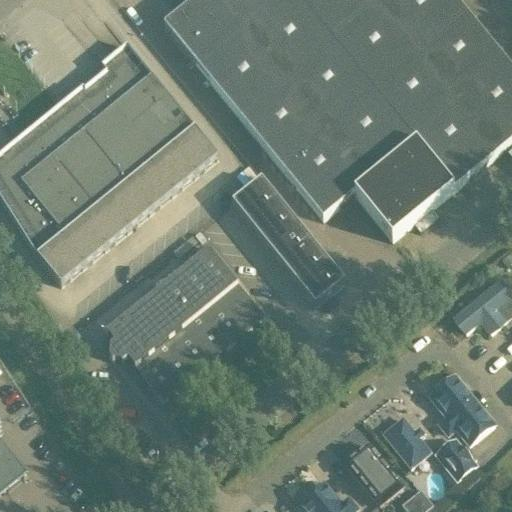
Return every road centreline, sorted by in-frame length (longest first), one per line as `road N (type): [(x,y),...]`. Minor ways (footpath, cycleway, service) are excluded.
road 1 (unknown): [(92,0),(204,140),(210,179),(58,297),(38,289),(0,228)]
road 2 (unclassified): [(148,511),(511,203)]
